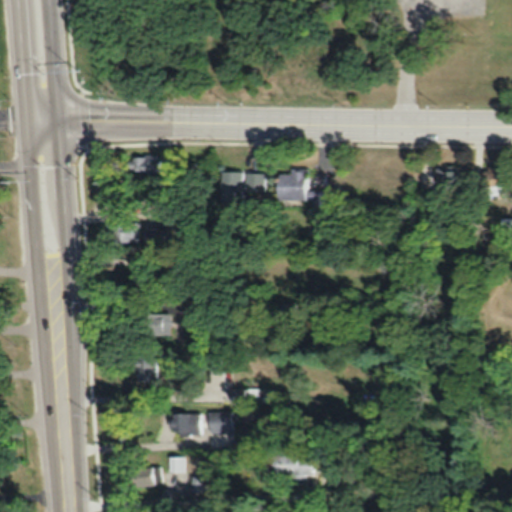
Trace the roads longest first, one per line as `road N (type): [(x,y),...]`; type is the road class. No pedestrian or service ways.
road 1 (primary): [(25,116),(65,511)]
road 2 (tertiary): [(316,125),(25,116)]
road 3 (primary): [(67,511),(71,298)]
road 4 (tertiary): [(511,126),(316,125)]
road 5 (primary): [(71,298),(61,118)]
